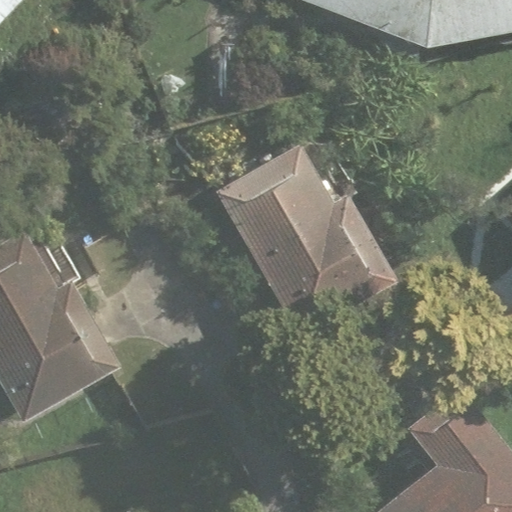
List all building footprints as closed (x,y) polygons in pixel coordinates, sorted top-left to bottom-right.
[(0,0),(0,16),(16,0),(0,0)] [(511,0),(312,0),(412,39),(511,18),(511,0)] [(290,133),(211,180),(288,310),(376,258),(335,190),(327,195),(290,133)] [(24,238),(0,251),(0,386),(15,412),(106,361),(61,282),(51,287),(24,238)] [(511,511),(511,455),(453,382),(403,423),(431,459),(364,511),(511,511)] [(139,511),(126,490),(88,511),(139,511)]
